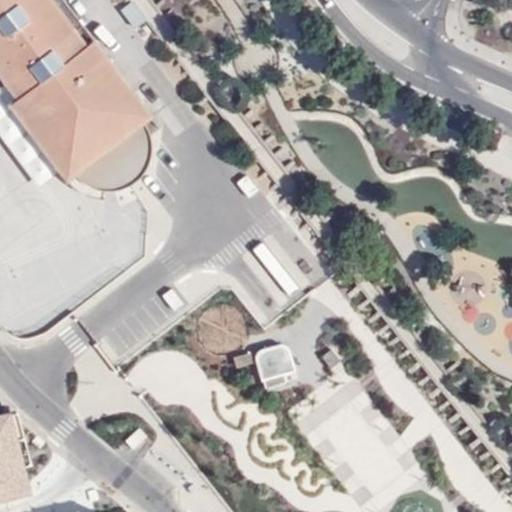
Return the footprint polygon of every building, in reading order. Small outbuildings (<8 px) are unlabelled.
[(0,0),(0,68),(16,90),(6,97),(63,173),(68,169),(76,175),(89,180),(102,182),(110,181),(122,177),(132,169),(139,161),(144,147),(144,134),(141,125),(138,119),(144,114),(89,40),(80,45),(46,0),(0,0)] [(89,40),(59,0),(46,0),(80,45),(89,40)] [(0,88),(6,97),(16,90),(0,68),(0,88)] [(283,375),(295,372),(288,347),(256,354),(263,389),(285,384),(283,375)] [(255,365),(251,354),(234,359),(238,371),(255,365)] [(0,503),(30,496),(22,468),(32,465),(17,411),(0,416),(0,503)]
